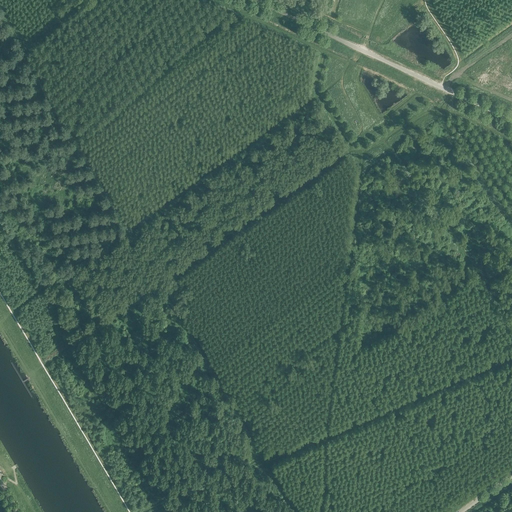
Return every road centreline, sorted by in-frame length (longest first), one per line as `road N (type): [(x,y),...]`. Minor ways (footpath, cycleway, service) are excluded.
road 1 (track): [(137,510),(511,351)]
road 2 (unclassified): [(511,121),(253,0)]
